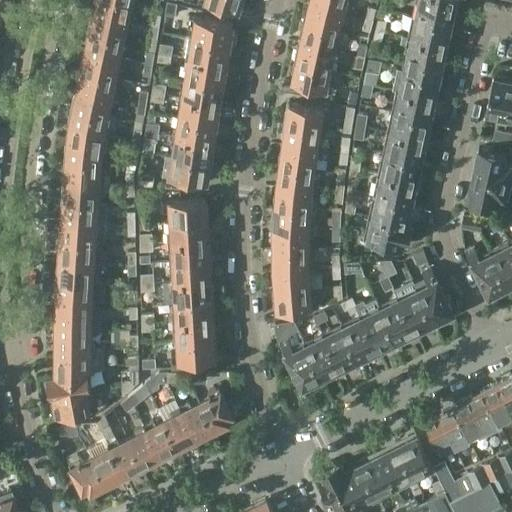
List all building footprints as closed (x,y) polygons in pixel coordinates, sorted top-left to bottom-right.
[(94,0),(94,1),(97,2),(95,9),(124,15),(129,17),(133,0),(94,0)] [(203,0),(238,10),(241,2),(243,2),(243,0),(203,0)] [(347,3),(348,0),(310,0),(310,2),(320,5),(344,11),(349,12),(351,4),(347,3)] [(415,0),(413,13),(453,22),(456,11),(454,9),(456,1),(450,0),(415,0)] [(168,1),(166,14),(176,16),(178,3),(168,1)] [(306,9),(303,20),(327,26),(341,29),(343,21),(346,22),(349,12),(344,11),(320,5),(310,2),(309,10),(306,9)] [(373,18),(376,7),(368,5),(365,16),(373,18)] [(91,17),(89,28),(115,34),(125,36),(127,28),(132,29),(134,18),(129,17),(124,15),(95,9),(94,17),(91,17)] [(150,21),(159,23),(161,14),(152,13),(150,21)] [(413,13),(408,36),(447,45),(448,36),(451,35),(453,22),(413,13)] [(189,15),(188,25),(195,26),(193,36),(232,42),(234,30),(232,29),(233,22),(189,15)] [(370,31),(373,18),(365,16),(362,29),(370,31)] [(377,18),(375,28),(384,30),(386,21),(377,18)] [(338,42),(341,29),(327,26),(303,20),(301,32),(302,33),(301,41),(340,50),(341,42),(338,42)] [(157,38),(159,23),(150,21),(148,36),(157,38)] [(89,28),(86,41),(88,41),(87,47),(111,53),(121,55),(126,56),(128,48),(123,47),(125,36),(115,34),(89,28)] [(384,30),(375,28),(372,38),(381,41),(384,30)] [(190,35),(186,55),(227,62),(228,54),(230,54),(232,42),(193,36),(190,35)] [(409,45),(405,61),(441,70),(443,64),(443,63),(445,62),(447,52),(446,50),(447,45),(408,36),(406,44),(409,45)] [(297,48),(295,60),(308,63),(332,69),(334,61),(338,61),(340,50),(301,41),(299,48),(297,48)] [(161,43),(160,52),(172,54),(173,44),(161,43)] [(358,43),(356,54),(364,56),(367,45),(358,43)] [(82,56),(80,67),(112,73),(117,74),(119,66),(123,67),(126,56),(121,55),(111,53),(87,47),(85,57),(82,56)] [(144,61),(153,63),(155,52),(145,50),(144,61)] [(160,52),(158,60),(170,62),(172,54),(160,52)] [(362,69),(364,56),(356,54),(353,67),(362,69)] [(186,55),(185,64),(188,65),(186,74),(225,81),(227,69),(225,69),(227,62),(186,55)] [(369,57),(367,69),(380,72),(382,59),(369,57)] [(308,63),(295,60),(293,71),(295,72),(293,81),(333,89),(335,80),(330,80),(332,69),(308,63)] [(150,76),(153,63),(144,61),(141,75),(150,76)] [(440,75),(441,70),(405,61),(401,80),(398,80),(396,88),(436,97),(437,90),(440,89),(442,80),(440,77),(440,75)] [(80,67),(77,80),(80,80),(78,87),(118,94),(119,87),(115,86),(117,74),(112,73),(80,67)] [(181,87),(180,94),(220,101),(222,94),(223,94),(225,81),(186,74),(184,87),(181,87)] [(486,111),(508,115),(511,98),(511,79),(508,79),(507,76),(498,74),(497,76),(494,76),(486,111)] [(363,80),(360,94),(370,95),(372,82),(363,80)] [(154,82),(153,91),(165,93),(167,84),(154,82)] [(74,96),(72,107),(107,113),(109,113),(111,105),(115,106),(118,94),(78,87),(76,96),(74,96)] [(137,100),(146,102),(148,90),(139,88),(137,100)] [(434,104),(436,97),(396,88),(392,108),(433,118),(436,106),(434,104)] [(350,89),(348,101),(355,102),(357,91),(350,89)] [(153,91),(151,100),(164,102),(165,93),(153,91)] [(180,94),(178,104),(182,104),(180,115),(219,121),(221,109),(219,108),(220,101),(180,94)] [(144,114),(146,102),(137,100),(135,112),(144,114)] [(287,110),(285,123),(305,125),(321,126),(323,116),(330,117),(331,107),(290,101),(289,111),(287,110)] [(354,107),(346,105),(345,118),(353,119),(354,107)] [(72,107),(69,120),(72,120),(70,128),(70,131),(109,137),(110,134),(111,128),(115,129),(118,116),(109,114),(109,113),(107,113),(72,107)] [(430,130),(433,118),(392,108),(387,130),(426,139),(428,132),(430,130)] [(357,112),(356,123),(365,125),(366,114),(357,112)] [(174,126),(173,133),(214,140),(215,134),(217,134),(219,121),(180,115),(178,127),(174,126)] [(148,122),(146,131),(159,133),(160,124),(148,122)] [(319,138),(321,126),(305,125),(285,123),(283,135),(285,135),(284,143),(322,145),(323,138),(319,138)] [(365,125),(356,123),(353,136),(363,138),(365,125)] [(494,137),(502,139),(504,130),(496,128),(494,137)] [(132,129),(131,140),(140,141),(141,130),(132,129)] [(387,130),(383,151),(424,160),(426,148),(425,146),(426,139),(387,130)] [(511,132),(504,130),(502,139),(511,141),(511,137),(511,132)] [(66,144),(65,155),(100,160),(101,152),(107,153),(109,143),(109,137),(70,131),(69,137),(68,145),(66,144)] [(146,131),(145,140),(157,142),(159,133),(146,131)] [(173,133),(172,143),(176,144),(174,153),(213,160),(215,148),(213,148),(214,140),(173,133)] [(341,148),(348,149),(350,136),(341,135),(339,148),(341,148)] [(280,152),(279,163),(315,166),(324,167),(325,158),(321,158),(322,145),(284,143),(282,152),(280,152)] [(132,145),(130,157),(137,158),(139,146),(132,145)] [(479,146),(473,172),(509,180),(511,168),(511,161),(504,160),(506,152),(479,146)] [(347,163),(348,149),(341,148),(339,148),(338,162),(347,163)] [(421,172),(424,160),(383,151),(378,171),(417,180),(419,173),(421,172)] [(167,152),(163,174),(168,175),(166,185),(195,186),(196,179),(208,181),(209,173),(211,173),(213,160),(174,153),(172,153),(167,152)] [(65,155),(64,168),(67,168),(66,176),(99,179),(105,180),(106,172),(100,172),(100,160),(65,155)] [(350,155),(349,165),(354,165),(359,167),(360,156),(350,155)] [(128,163),(127,170),(127,182),(135,182),(135,171),(136,164),(128,163)] [(314,177),(315,166),(279,163),(277,176),(280,176),(279,185),(317,187),(318,177),(314,177)] [(354,165),(349,165),(348,181),(358,182),(359,167),(354,165)] [(139,176),(139,183),(149,184),(151,173),(140,171),(139,176)] [(416,188),(417,180),(378,171),(374,192),(415,202),(418,190),(416,188)] [(505,199),(509,180),(473,172),(467,197),(495,204),(496,198),(505,199)] [(63,185),(62,196),(98,200),(98,190),(105,191),(105,180),(99,179),(66,176),(65,185),(63,185)] [(336,188),(343,188),(344,178),(337,177),(336,188)] [(275,193),(275,205),(311,206),(312,197),(316,198),(317,187),(279,185),(278,193),(275,193)] [(336,188),(334,201),(341,202),(343,188),(336,188)] [(149,189),(139,189),(140,202),(149,201),(149,189)] [(412,214),(415,202),(374,192),(369,213),(408,221),(410,215),(412,214)] [(62,196),(61,209),(63,209),(63,217),(103,220),(107,220),(109,200),(104,200),(98,200),(62,196)] [(207,197),(163,200),(163,210),(168,210),(169,218),(210,216),(210,205),(207,205),(207,197)] [(346,198),(345,209),(354,210),(355,200),(346,198)] [(276,218),(275,226),(305,226),(313,226),(314,206),(311,206),(275,205),(273,217),(276,218)] [(332,209),(332,225),(341,225),(341,209),(332,209)] [(484,216),(465,212),(462,224),(481,229),(484,216)] [(411,222),(408,221),(369,213),(363,240),(381,244),(382,240),(405,245),(407,239),(408,239),(408,238),(411,236),(413,227),(411,224),(411,222)] [(503,213),(497,216),(502,226),(508,222),(503,213)] [(169,229),(167,229),(167,238),(169,238),(170,238),(209,236),(208,230),(211,230),(210,216),(169,218),(169,229)] [(497,216),(492,218),(488,220),(494,230),(502,226),(497,216)] [(60,226),(59,237),(97,239),(97,231),(102,231),(103,220),(63,217),(62,226),(60,226)] [(136,223),(128,223),(128,235),(136,235),(136,223)] [(341,241),(341,225),(332,225),(332,241),(341,241)] [(305,226),(275,226),(275,234),(272,234),(272,247),(309,246),(309,237),(313,237),(313,226),(305,226)] [(152,233),(140,234),(140,243),(152,242),(152,233)] [(170,238),(169,238),(170,249),(173,249),(174,258),(213,256),(212,245),(209,245),(209,236),(170,238)] [(59,237),(58,251),(60,251),(60,257),(104,260),(105,250),(101,250),(101,240),(97,239),(59,237)] [(504,271),(510,285),(511,284),(511,243),(510,239),(492,248),(504,271)] [(152,242),(140,243),(141,251),(153,250),(152,242)] [(466,246),(489,293),(496,290),(498,291),(510,285),(504,271),(492,248),(480,253),(474,242),(466,246)] [(309,246),(272,247),(272,259),(274,258),(275,268),(314,265),(313,259),(310,259),(309,249),(309,246)] [(409,267),(427,258),(423,248),(404,257),(409,267)] [(136,250),(128,250),(128,262),(137,262),(136,250)] [(339,253),(331,253),(331,264),(340,264),(339,253)] [(174,258),(171,258),(172,278),(211,276),(210,271),(213,270),(213,256),(174,258)] [(57,268),(56,278),(99,278),(99,271),(104,271),(104,260),(60,257),(59,268),(57,268)] [(380,260),(387,274),(388,275),(396,271),(391,260),(380,260)] [(363,271),(358,261),(343,262),(344,272),(363,271)] [(137,262),(128,262),(129,274),(137,274),(137,262)] [(341,278),(340,264),(331,264),(332,278),(341,278)] [(314,265),(275,268),(275,276),(273,276),(274,288),(311,285),(310,277),(314,277),(314,265)] [(425,279),(417,284),(435,322),(446,317),(446,315),(453,311),(430,265),(420,269),(425,279)] [(153,272),(141,273),(141,282),(153,282),(153,272)] [(393,286),(388,275),(387,274),(378,279),(384,290),(393,286)] [(169,278),(163,278),(165,300),(173,300),(176,300),(214,298),(214,285),(211,285),(211,276),(172,278),(169,278)] [(56,278),(55,291),(58,292),(57,301),(57,302),(96,302),(104,302),(104,278),(99,278),(56,278)] [(414,278),(395,288),(398,293),(416,330),(422,327),(424,328),(435,322),(417,284),(414,278)] [(153,282),(141,282),(142,290),(153,290),(153,282)] [(307,307),(313,306),(317,305),(316,296),(312,296),(311,285),(274,288),(275,300),(277,300),(278,310),(286,309),(287,316),(308,314),(307,307)] [(332,285),(334,301),(342,297),(341,285),(332,285)] [(137,288),(129,288),(129,301),(138,300),(137,288)] [(398,293),(379,303),(398,341),(409,335),(409,333),(416,330),(398,293)] [(345,299),(339,302),(343,310),(355,304),(356,304),(352,296),(347,298),(345,299)] [(356,304),(355,304),(359,312),(377,349),(384,345),(386,347),(398,341),(379,303),(376,297),(365,303),(363,300),(356,304)] [(177,311),(173,311),(174,320),(213,318),(213,311),(215,310),(214,298),(176,300),(177,311)] [(54,320),(54,330),(91,328),(101,328),(101,307),(96,307),(96,302),(57,302),(57,309),(56,320),(54,320)] [(138,305),(130,306),(130,318),(138,318),(138,305)] [(325,309),(314,315),(318,322),(328,317),(325,309)] [(352,316),(342,321),(361,359),(371,354),(371,352),(377,349),(359,312),(352,316)] [(154,313),(142,313),(142,322),(154,321),(154,313)] [(213,318),(174,320),(174,331),(178,330),(178,339),(187,339),(217,337),(216,325),(214,325),(213,318)] [(294,320),(275,322),(277,331),(277,333),(279,338),(303,386),(303,385),(310,382),(312,384),(323,379),(303,340),(294,320)] [(154,321),(142,322),(143,332),(155,331),(154,321)] [(342,321),(322,331),(340,367),(347,364),(349,365),(361,359),(342,321)] [(54,330),(54,344),(56,344),(56,352),(96,349),(96,339),(91,339),(91,328),(54,330)] [(129,329),(120,328),(120,346),(139,346),(138,334),(129,334),(129,329)] [(322,331),(303,340),(323,379),(334,373),(334,370),(340,367),(322,331)] [(176,351),(172,352),(173,361),(173,367),(186,367),(185,360),(215,358),(215,350),(217,350),(217,337),(187,339),(178,339),(179,351),(176,351)] [(54,356),(54,368),(56,368),(56,376),(88,371),(105,368),(103,348),(96,349),(56,352),(56,356),(54,356)] [(156,358),(143,359),(143,368),(156,368),(156,358)] [(139,369),(131,369),(131,381),(134,385),(139,380),(139,369)] [(48,380),(46,381),(47,390),(50,391),(50,393),(52,393),(53,398),(92,391),(91,388),(89,374),(88,371),(56,376),(47,377),(48,380)] [(159,381),(168,381),(168,371),(159,371),(146,380),(151,391),(159,387),(159,381)] [(199,371),(190,371),(190,382),(199,382),(199,371)] [(511,374),(499,382),(511,409),(511,374)] [(143,382),(127,396),(134,404),(151,391),(145,380),(143,382)] [(131,381),(120,381),(120,396),(134,385),(131,381)] [(511,409),(499,382),(483,389),(499,422),(511,416),(511,409)] [(211,395),(200,401),(215,432),(226,426),(225,424),(230,422),(228,417),(234,414),(219,386),(209,392),(211,395)] [(483,389),(468,397),(488,436),(503,429),(499,422),(483,389)] [(54,404),(52,404),(54,415),(56,415),(57,418),(84,412),(90,411),(88,401),(94,400),(92,391),(53,398),(54,404)] [(127,396),(121,401),(128,410),(134,404),(127,396)] [(468,397),(454,404),(470,437),(476,434),(479,440),(488,436),(468,397)] [(189,401),(180,406),(196,438),(203,435),(204,437),(215,432),(200,401),(191,405),(189,401)] [(454,404),(439,412),(443,421),(455,445),(471,438),(470,437),(454,404)] [(172,415),(164,420),(179,450),(191,444),(190,442),(196,438),(180,406),(170,411),(172,415)] [(439,412),(424,419),(436,444),(438,447),(441,452),(455,445),(443,421),(439,412)] [(105,414),(99,420),(102,428),(107,425),(110,424),(105,414)] [(154,419),(144,424),(144,425),(160,456),(167,453),(168,455),(179,450),(164,420),(156,423),(154,419)] [(97,422),(88,422),(94,433),(93,433),(101,451),(93,454),(108,486),(119,480),(118,478),(125,474),(119,463),(109,442),(102,428),(99,420),(97,422)] [(76,423),(60,425),(61,435),(77,433),(77,431),(76,423)] [(137,432),(129,437),(144,468),(155,462),(154,459),(160,456),(144,425),(144,424),(135,428),(137,432)] [(408,436),(398,441),(416,478),(426,473),(435,468),(433,465),(417,433),(411,437),(408,436)] [(117,438),(109,442),(119,463),(125,474),(131,471),(133,474),(144,468),(129,437),(120,441),(118,438),(117,438)] [(387,449),(380,452),(398,487),(416,478),(398,441),(387,447),(387,449)] [(511,449),(498,456),(506,471),(511,468),(511,449)] [(371,454),(361,459),(374,485),(379,497),(398,487),(380,452),(374,455),(371,454)] [(81,456),(70,462),(83,490),(89,487),(92,491),(96,489),(97,491),(108,486),(93,454),(82,460),(81,456)] [(498,456),(483,463),(492,480),(505,473),(506,472),(505,472),(506,471),(498,456)] [(349,467),(344,470),(361,506),(379,497),(374,485),(361,459),(350,465),(349,467)] [(445,459),(433,465),(435,468),(447,491),(451,499),(463,494),(454,478),(445,459)] [(322,470),(318,472),(323,481),(322,481),(329,494),(331,498),(323,501),(328,511),(364,511),(361,506),(344,470),(339,461),(322,470)] [(483,463),(471,469),(479,486),(492,480),(483,463)] [(467,471),(454,478),(463,494),(479,486),(471,469),(467,471)] [(505,473),(492,480),(497,491),(511,484),(505,473)] [(440,478),(432,482),(438,494),(446,490),(440,478)] [(463,494),(451,499),(456,511),(488,511),(487,510),(491,508),(501,503),(496,493),(498,492),(497,491),(492,480),(479,486),(463,494)] [(2,497),(0,497),(0,511),(20,511),(12,489),(0,493),(2,497)] [(437,496),(427,501),(427,502),(428,505),(431,511),(456,511),(451,499),(447,491),(437,496)] [(274,511),(267,497),(245,508),(247,511),(274,511)] [(414,498),(405,502),(410,511),(418,507),(414,498)] [(405,502),(394,508),(395,511),(407,511),(410,511),(405,502)] [(491,508),(487,510),(488,511),(508,511),(503,502),(501,503),(491,508)]
